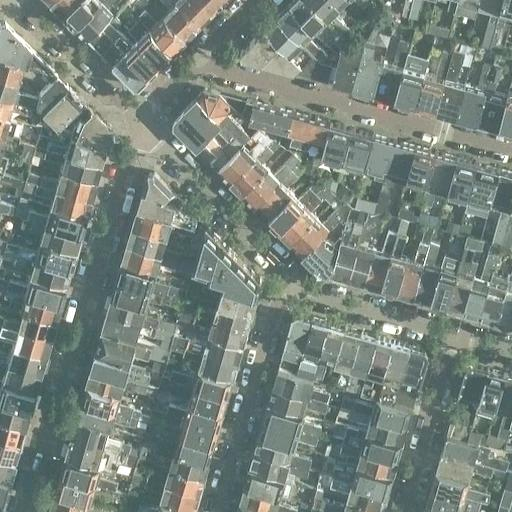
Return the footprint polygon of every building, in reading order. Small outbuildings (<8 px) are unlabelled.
[(52,0),(51,2),(63,14),(77,0),(52,0)] [(77,0),(63,14),(75,26),(101,0),(77,0)] [(101,0),(75,26),(88,38),(94,32),(114,12),(108,6),(114,0),(101,0)] [(131,6),(150,25),(176,50),(188,38),(162,13),(157,19),(138,0),(126,0),(126,1),(125,1),(131,6)] [(162,0),(169,6),(162,13),(188,38),(201,24),(175,0),(162,0)] [(175,0),(201,24),(215,11),(203,0),(175,0)] [(203,0),(215,11),(225,0),(203,0)] [(309,0),(293,0),(289,4),(315,30),(324,39),(330,33),(341,44),(345,36),(309,0)] [(333,0),(309,0),(345,36),(352,29),(340,18),(346,12),(339,5),(333,0)] [(357,0),(333,0),(339,5),(343,0),(345,0),(357,11),(363,5),(357,0)] [(405,0),(402,12),(410,14),(413,0),(405,0)] [(413,0),(410,14),(417,16),(420,0),(413,0)] [(450,0),(448,8),(455,10),(457,0),(450,0)] [(457,0),(455,10),(462,11),(466,0),(479,4),(479,0),(457,0)] [(479,0),(479,4),(493,7),(490,18),(488,18),(481,45),(490,47),(500,9),(502,0),(479,0)] [(511,0),(502,0),(500,9),(490,47),(499,50),(505,23),(504,22),(507,11),(511,12),(511,0)] [(289,4),(277,16),(313,54),(321,60),(328,54),(309,35),(315,30),(289,4)] [(138,38),(138,39),(163,63),(176,50),(150,25),(131,6),(124,12),(144,32),(138,38)] [(115,40),(125,50),(151,75),(163,63),(138,39),(138,38),(113,14),(107,19),(121,34),(115,40)] [(277,16),(265,28),(241,52),(242,57),(294,70),(328,80),(332,64),(321,60),(313,54),(277,16)] [(102,52),(114,63),(135,84),(141,84),(151,75),(125,50),(115,40),(121,34),(107,19),(94,32),(88,38),(102,52)] [(0,23),(0,56),(26,65),(26,64),(40,69),(50,79),(56,73),(5,22),(0,23)] [(429,22),(427,31),(448,37),(450,28),(429,22)] [(366,40),(353,87),(374,92),(383,59),(384,55),(373,51),(376,41),(380,27),(375,24),(366,39),(366,40)] [(374,92),(374,93),(394,98),(410,36),(413,27),(404,25),(399,40),(394,62),(383,59),(374,92)] [(333,76),(332,80),(332,81),(353,87),(366,40),(366,39),(357,36),(355,47),(343,43),(333,76)] [(410,36),(394,98),(415,104),(424,70),(411,66),(419,39),(410,36)] [(450,55),(435,109),(456,115),(466,81),(456,79),(464,51),(453,47),(450,55)] [(424,70),(415,104),(435,109),(450,55),(442,53),(436,73),(424,70)] [(0,56),(0,77),(19,83),(22,73),(37,78),(44,85),(50,79),(40,69),(26,64),(26,65),(0,56)] [(466,81),(456,115),(477,121),(493,64),(484,62),(478,85),(466,81)] [(493,64),(477,121),(499,127),(508,93),(495,90),(497,79),(499,80),(503,65),(493,62),(493,64)] [(39,90),(37,97),(35,106),(32,115),(39,117),(42,112),(68,85),(56,73),(50,79),(44,85),(39,90)] [(0,77),(0,95),(35,106),(37,97),(17,91),(19,83),(0,77)] [(68,85),(42,112),(51,121),(51,125),(55,129),(71,112),(83,101),(68,85)] [(205,88),(197,96),(223,121),(244,142),(251,135),(230,115),(236,108),(243,113),(247,100),(205,88)] [(508,93),(499,127),(511,130),(511,91),(508,90),(508,93)] [(0,95),(0,115),(9,118),(9,117),(11,109),(32,115),(35,106),(0,95)] [(197,96),(185,108),(211,134),(217,128),(228,138),(221,145),(231,155),(244,142),(223,121),(197,96)] [(243,113),(250,118),(268,123),(273,107),(247,100),(243,113)] [(77,117),(71,130),(69,135),(106,146),(110,132),(109,126),(83,101),(71,112),(77,117)] [(273,107),(268,123),(273,125),(271,132),(281,134),(292,137),(294,130),(289,129),(293,112),(273,107)] [(211,134),(185,108),(175,118),(175,124),(197,147),(204,140),(219,156),(212,162),(217,168),(231,155),(221,145),(211,134)] [(293,112),(289,129),(294,130),(292,137),(292,138),(290,138),(290,142),(306,146),(308,139),(325,143),(331,122),(293,112)] [(0,115),(0,134),(4,136),(4,135),(18,139),(19,135),(12,133),(16,119),(9,117),(9,118),(0,115)] [(352,128),(331,122),(325,143),(322,154),(336,158),(334,167),(341,169),(344,160),(352,128)] [(352,128),(344,160),(341,169),(349,171),(352,162),(365,166),(374,134),(352,128)] [(244,142),(231,155),(217,168),(231,181),(257,154),(274,137),(267,131),(250,148),(244,142)] [(45,147),(64,153),(101,164),(106,146),(69,135),(67,144),(48,139),(49,135),(39,132),(36,144),(35,145),(45,147)] [(0,134),(0,148),(1,144),(33,154),(33,153),(35,145),(36,144),(18,139),(4,135),(4,136),(0,134)] [(374,134),(365,166),(373,168),(371,175),(384,179),(386,172),(395,140),(374,134)] [(257,154),(231,181),(243,193),(269,166),(263,161),(281,142),(274,137),(257,154)] [(395,140),(386,172),(384,179),(384,180),(388,181),(387,182),(403,187),(406,177),(415,145),(395,140)] [(61,161),(58,170),(95,181),(101,164),(64,153),(45,147),(35,145),(33,153),(43,156),(61,161)] [(415,145),(406,177),(421,181),(418,191),(425,193),(427,183),(436,151),(415,145)] [(436,151),(427,183),(425,193),(422,202),(431,204),(435,193),(431,189),(432,185),(448,189),(457,157),(436,151)] [(269,166),(243,193),(255,205),(282,179),(298,162),(301,158),(294,152),(275,172),(269,166)] [(311,158),(307,156),(304,167),(315,170),(319,155),(312,153),(311,158)] [(457,157),(448,189),(460,192),(457,202),(466,205),(469,195),(478,162),(457,157)] [(282,179),(255,205),(268,217),(293,191),(287,185),(298,174),(299,175),(303,169),(298,162),(282,179)] [(478,162),(469,195),(466,205),(461,223),(458,233),(464,234),(466,235),(477,197),(491,201),(500,169),(478,162)] [(511,171),(500,169),(491,201),(504,205),(501,216),(499,216),(492,242),(501,245),(511,207),(511,204),(511,171)] [(36,183),(53,188),(90,199),(95,181),(58,170),(56,179),(39,173),(36,183)] [(17,178),(25,180),(27,173),(19,171),(17,178)] [(0,172),(0,181),(14,186),(11,195),(19,197),(22,188),(25,180),(17,178),(2,173),(0,172)] [(148,172),(143,191),(165,198),(168,201),(176,203),(187,215),(197,218),(195,226),(205,228),(207,224),(192,210),(174,192),(154,172),(148,172)] [(293,191),(268,217),(280,229),(305,203),(324,184),(318,179),(300,196),(293,191)] [(51,197),(48,206),(85,217),(90,199),(53,188),(36,183),(25,180),(22,188),(19,197),(28,200),(30,191),(33,191),(51,197)] [(329,188),(335,192),(337,184),(330,182),(329,188)] [(305,203),(280,229),(292,241),(317,215),(312,210),(325,196),(331,202),(338,195),(335,192),(329,188),(324,184),(305,203)] [(337,194),(345,199),(348,202),(355,193),(343,185),(337,194)] [(143,191),(138,208),(172,218),(172,219),(173,219),(173,220),(195,227),(195,226),(197,218),(187,215),(176,203),(168,201),(165,198),(143,191)] [(377,202),(375,211),(378,212),(384,214),(390,194),(380,192),(377,202)] [(357,196),(354,206),(360,207),(368,209),(375,211),(377,202),(357,196)] [(85,217),(48,206),(46,214),(25,208),(28,200),(19,197),(17,206),(14,214),(22,216),(80,232),(85,217)] [(317,215),(292,241),(303,253),(325,232),(352,205),(348,202),(345,199),(323,221),(317,215)] [(0,210),(7,212),(14,214),(17,206),(0,200),(0,210)] [(398,204),(395,216),(407,219),(411,207),(398,204)] [(511,204),(511,207),(501,245),(510,247),(511,240),(511,204)] [(138,208),(133,226),(168,237),(171,228),(173,220),(173,219),(172,219),(172,218),(138,208)] [(362,230),(349,277),(365,282),(376,246),(368,244),(378,212),(375,211),(368,209),(365,221),(364,223),(362,230)] [(376,246),(365,282),(382,286),(392,251),(401,218),(395,216),(391,215),(387,228),(388,229),(382,248),(376,246)] [(41,231),(38,240),(75,251),(80,232),(22,216),(20,225),(41,231)] [(342,237),(341,242),(332,272),(349,277),(362,230),(353,227),(354,220),(347,218),(342,237)] [(354,220),(353,227),(362,230),(364,223),(365,221),(355,218),(354,220)] [(392,251),(382,286),(398,291),(409,256),(402,254),(408,235),(406,234),(409,220),(407,219),(401,218),(392,251)] [(445,229),(458,233),(461,223),(448,219),(445,229)] [(173,220),(171,228),(192,235),(190,242),(200,246),(205,228),(195,226),(195,227),(173,220)] [(207,224),(205,228),(200,246),(198,254),(195,263),(194,267),(193,271),(192,274),(203,277),(206,278),(210,279),(212,273),(222,239),(207,224)] [(409,256),(398,291),(414,296),(430,242),(430,241),(435,226),(426,224),(417,258),(409,256)] [(133,226),(128,243),(163,254),(195,263),(198,254),(165,245),(168,237),(133,226)] [(325,232),(303,253),(316,265),(322,269),(332,272),(341,242),(325,232)] [(441,265),(431,301),(447,305),(468,235),(466,235),(464,234),(459,250),(454,249),(448,267),(441,265)] [(468,235),(447,305),(463,310),(475,274),(469,273),(476,249),(481,250),(485,240),(468,235)] [(222,239),(212,273),(210,279),(229,286),(258,295),(262,283),(260,277),(222,239)] [(16,253),(33,257),(70,269),(75,251),(38,240),(36,249),(7,241),(4,249),(16,253)] [(430,242),(414,296),(431,301),(441,265),(434,263),(440,244),(430,241),(430,242)] [(475,274),(463,310),(480,315),(494,267),(501,245),(492,242),(481,276),(475,274)] [(128,243),(123,260),(158,271),(161,261),(193,271),(195,263),(163,254),(128,243)] [(31,266),(28,276),(65,287),(70,269),(33,257),(16,253),(13,261),(31,266)] [(123,260),(118,277),(153,288),(168,292),(179,296),(185,298),(188,289),(155,279),(158,271),(123,260)] [(509,277),(497,274),(499,269),(494,267),(480,315),(496,320),(509,277)] [(0,285),(6,287),(23,293),(60,304),(65,287),(28,276),(26,284),(8,278),(0,276),(0,285)] [(118,277),(113,295),(148,305),(150,297),(165,301),(176,304),(179,296),(168,292),(153,288),(118,277)] [(221,292),(218,301),(253,311),(258,295),(229,286),(210,279),(206,278),(203,277),(200,287),(221,292)] [(506,287),(496,320),(511,324),(511,277),(509,277),(506,287)] [(0,294),(3,296),(21,301),(18,310),(21,311),(55,320),(60,304),(23,293),(6,287),(0,285),(0,294)] [(113,295),(108,311),(175,332),(178,321),(145,312),(148,305),(113,295)] [(184,309),(213,317),(248,328),(253,311),(218,301),(216,309),(198,303),(198,305),(187,301),(184,309)] [(211,325),(208,334),(244,344),(248,328),(213,317),(184,309),(182,308),(179,316),(211,325)] [(0,324),(0,325),(16,329),(50,339),(55,320),(21,311),(19,320),(3,315),(0,314),(0,324)] [(108,311),(103,327),(137,338),(140,331),(162,338),(160,344),(170,348),(172,341),(175,333),(175,332),(108,311)] [(294,316),(284,348),(282,355),(294,358),(290,370),(297,372),(303,353),(302,353),(313,317),(299,313),(294,316)] [(302,353),(303,353),(310,356),(304,374),(314,377),(319,358),(329,321),(313,317),(302,353)] [(329,321),(319,358),(314,377),(315,377),(315,378),(322,380),(328,361),(335,363),(346,326),(329,321)] [(0,333),(14,337),(11,347),(45,356),(50,339),(16,329),(0,325),(0,333)] [(346,326),(335,363),(342,365),(337,384),(346,386),(351,367),(362,331),(346,326)] [(103,327),(97,349),(131,360),(134,349),(149,353),(148,356),(166,361),(167,358),(170,350),(170,348),(160,344),(153,342),(137,338),(103,327)] [(362,331),(351,367),(346,386),(362,391),(364,385),(356,383),(360,370),(368,372),(379,335),(362,331)] [(186,345),(203,350),(239,361),(244,344),(208,334),(206,342),(188,337),(175,333),(172,341),(186,345)] [(379,335),(368,372),(375,374),(369,393),(377,395),(378,396),(384,377),(395,340),(379,335)] [(395,340),(384,377),(378,396),(395,400),(399,387),(394,386),(393,384),(394,380),(401,382),(411,345),(395,340)] [(201,360),(199,366),(234,377),(239,361),(203,350),(186,345),(172,341),(170,348),(170,350),(183,354),(183,355),(201,360)] [(401,382),(399,387),(395,400),(413,406),(428,355),(425,349),(411,345),(401,382)] [(0,362),(6,364),(39,374),(45,356),(11,347),(8,355),(0,352),(0,362)] [(97,349),(92,366),(126,377),(148,382),(159,386),(162,377),(129,368),(131,360),(97,349)] [(162,374),(175,377),(229,393),(234,377),(199,366),(197,374),(178,368),(180,361),(167,358),(166,361),(164,369),(162,374)] [(164,369),(166,362),(155,359),(153,366),(164,369)] [(0,371),(3,373),(0,382),(34,392),(39,374),(6,364),(0,362),(0,371)] [(467,365),(458,394),(472,398),(471,402),(475,403),(474,405),(477,406),(479,400),(488,367),(472,362),(467,365)] [(92,366),(87,384),(121,395),(124,385),(145,391),(145,392),(157,396),(159,386),(148,382),(126,377),(92,366)] [(279,367),(273,384),(341,405),(341,403),(342,400),(331,397),(332,392),(312,386),(315,378),(315,377),(314,377),(304,374),(297,372),(290,370),(279,367)] [(479,400),(477,406),(476,410),(493,415),(496,405),(506,372),(488,367),(479,400)] [(511,373),(506,372),(496,405),(505,408),(498,432),(501,433),(497,446),(503,448),(507,434),(511,415),(511,373)] [(229,393),(175,377),(172,387),(191,392),(189,399),(225,410),(229,393)] [(0,400),(29,409),(34,392),(0,382),(0,383),(0,400)] [(362,391),(369,393),(371,385),(364,383),(364,385),(362,391)] [(87,384),(82,399),(117,410),(132,415),(138,417),(149,420),(152,412),(134,407),(135,406),(120,401),(121,395),(87,384)] [(273,384),(269,400),(305,411),(307,405),(326,411),(326,410),(338,413),(341,405),(273,384)] [(341,403),(372,412),(408,423),(413,406),(395,400),(378,396),(377,395),(375,404),(344,395),(342,400),(341,403)] [(82,399),(77,417),(110,427),(112,428),(114,419),(129,424),(135,425),(138,417),(132,415),(117,410),(82,399)] [(220,427),(225,410),(189,399),(187,407),(169,402),(167,410),(184,416),(220,427)] [(0,417),(24,426),(29,409),(0,400),(0,417)] [(269,400),(264,416),(300,427),(319,434),(322,425),(303,419),(305,411),(269,400)] [(369,422),(367,430),(403,440),(408,423),(372,412),(341,403),(341,405),(338,413),(369,422)] [(215,443),(220,427),(184,416),(167,410),(165,419),(181,424),(179,432),(215,443)] [(470,419),(453,413),(447,433),(468,438),(470,431),(471,429),(467,428),(470,419)] [(511,415),(507,434),(503,448),(511,450),(511,448),(511,415)] [(264,416),(259,432),(296,444),(297,437),(317,443),(319,434),(300,427),(264,416)] [(0,439),(19,444),(24,426),(0,417),(0,439)] [(77,417),(71,436),(104,446),(129,453),(139,456),(141,449),(131,446),(132,443),(107,436),(110,427),(77,417)] [(332,436),(363,446),(399,457),(403,440),(367,430),(365,437),(334,428),(332,436)] [(157,444),(174,449),(210,460),(215,443),(179,432),(177,440),(159,435),(146,430),(143,439),(157,444)] [(470,431),(468,438),(480,441),(485,443),(487,436),(470,431)] [(259,432),(254,449),(291,460),(310,467),(313,458),(293,452),(296,444),(259,432)] [(447,433),(442,450),(495,465),(510,469),(511,461),(511,459),(477,450),(480,441),(468,438),(447,433)] [(71,436),(66,454),(99,465),(102,455),(126,463),(129,453),(104,446),(71,436)] [(358,463),(394,474),(399,457),(363,446),(332,436),(329,444),(331,445),(341,449),(341,450),(348,452),(346,459),(358,463)] [(0,457),(14,462),(19,444),(0,439),(0,457)] [(172,458),(169,466),(205,476),(210,460),(174,449),(157,444),(143,439),(141,449),(139,456),(139,457),(145,459),(148,449),(155,451),(154,452),(172,458)] [(254,449),(250,465),(286,477),(288,470),(307,476),(310,467),(291,460),(254,449)] [(442,450),(437,468),(470,477),(472,469),(492,474),(493,470),(508,474),(510,469),(495,465),(442,450)] [(66,454),(61,472),(128,493),(131,484),(100,474),(102,466),(99,465),(66,454)] [(0,476),(9,479),(14,462),(0,457),(0,476)] [(333,474),(353,479),(389,491),(394,474),(358,463),(355,471),(336,465),(336,466),(323,463),(321,470),(333,474)] [(134,473),(165,482),(200,493),(205,476),(169,466),(167,473),(136,464),(134,473)] [(250,465),(244,483),(281,494),(283,487),(302,492),(303,489),(307,490),(305,497),(313,500),(317,487),(312,485),(286,477),(250,465)] [(437,468),(432,485),(489,501),(492,492),(467,485),(470,477),(437,468)] [(350,490),(348,496),(384,508),(389,491),(353,479),(333,474),(321,470),(317,487),(324,489),(326,482),(350,490)] [(61,472),(56,489),(95,501),(92,500),(94,492),(125,502),(126,498),(128,493),(61,472)] [(162,490),(160,498),(196,508),(200,493),(165,482),(134,473),(131,481),(162,490)] [(0,496),(4,497),(9,479),(0,476),(0,496)] [(281,494),(244,483),(240,499),(279,511),(296,511),(298,507),(279,501),(281,494)] [(432,485),(427,502),(460,511),(462,503),(486,510),(489,501),(432,485)] [(330,509),(338,511),(382,511),(384,508),(348,496),(346,504),(322,496),(324,489),(317,487),(313,500),(312,503),(324,507),(330,509)] [(511,489),(504,487),(500,504),(509,507),(510,505),(511,496),(511,489)] [(56,489),(50,510),(54,511),(91,511),(92,511),(96,511),(122,511),(123,509),(95,501),(56,489)] [(132,507),(134,501),(126,498),(125,502),(124,505),(132,507)] [(138,509),(146,511),(194,511),(196,508),(160,498),(158,506),(141,501),(138,509)] [(279,511),(240,499),(235,511),(279,511)] [(427,502),(424,511),(459,511),(460,511),(427,502)]
